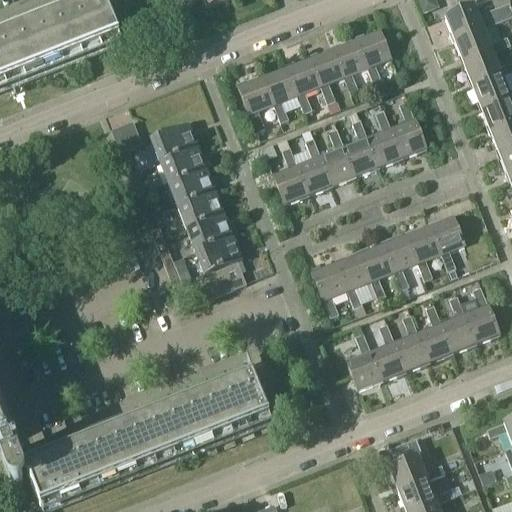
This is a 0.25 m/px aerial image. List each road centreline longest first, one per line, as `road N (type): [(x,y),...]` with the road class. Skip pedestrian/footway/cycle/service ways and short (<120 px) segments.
road 1 (residential): [(0,145),(378,0)]
road 2 (residential): [(162,511),(511,375)]
